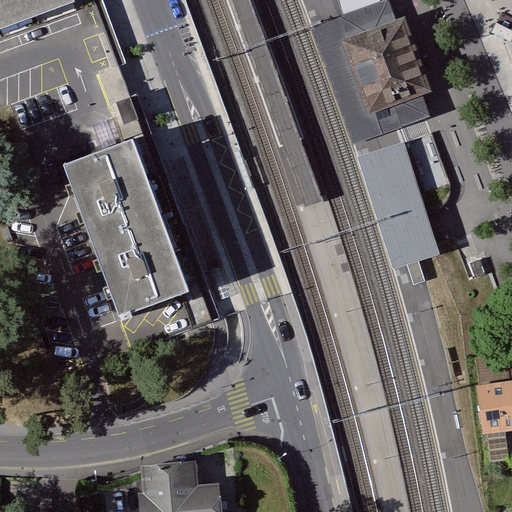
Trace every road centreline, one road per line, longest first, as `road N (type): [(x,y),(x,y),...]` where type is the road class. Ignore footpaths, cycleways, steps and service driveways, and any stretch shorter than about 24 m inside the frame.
road 1 (unclassified): [(293,391),(154,0)]
road 2 (unclassified): [(0,452),(104,448),(293,391)]
road 3 (unclassified): [(321,511),(293,391)]
